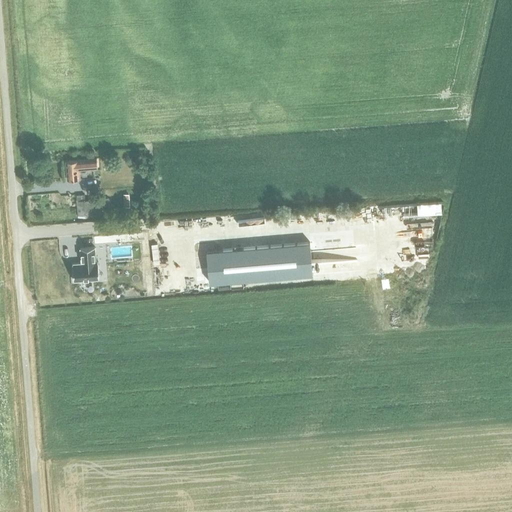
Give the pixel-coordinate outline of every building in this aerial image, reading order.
[(66,161),(67,179),(79,178),(79,169),(97,168),(97,159),(66,161)] [(77,195),(79,217),(100,215),(99,198),(85,200),(85,194),(77,195)] [(110,206),(109,197),(102,197),(102,207),(110,206)] [(256,246),(207,250),(209,282),(280,276),(312,274),(310,242),(256,246)] [(81,262),(72,263),(73,280),(99,278),(98,261),(96,261),(95,246),(91,247),(89,247),(80,248),(81,262)] [(183,285),(173,287),(174,294),(185,292),(183,285)]
